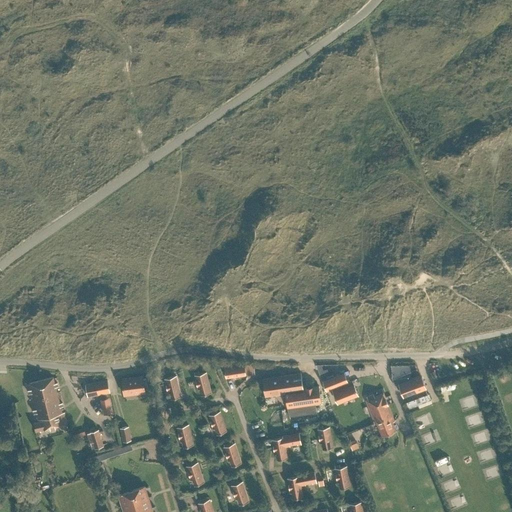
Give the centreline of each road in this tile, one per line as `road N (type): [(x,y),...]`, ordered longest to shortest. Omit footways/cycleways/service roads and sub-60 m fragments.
road 1 (unclassified): [(0,267),(376,0)]
road 2 (unclassified): [(0,361),(107,368),(186,349),(261,358),(440,355)]
road 3 (track): [(143,165),(125,48),(97,19),(19,34),(0,48)]
